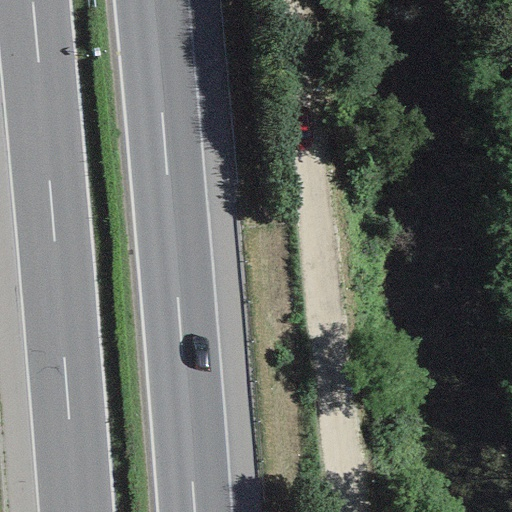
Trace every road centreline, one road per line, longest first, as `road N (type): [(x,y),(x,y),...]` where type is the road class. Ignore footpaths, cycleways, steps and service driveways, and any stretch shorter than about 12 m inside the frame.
road 1 (track): [(363,511),(318,0)]
road 2 (motorway): [(31,0),(76,511)]
road 3 (motorway): [(191,511),(150,0)]
